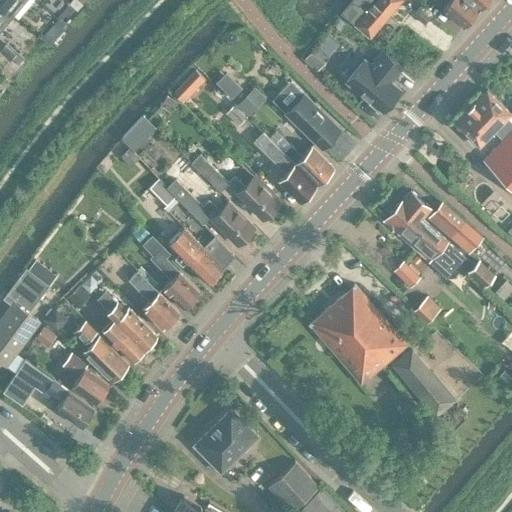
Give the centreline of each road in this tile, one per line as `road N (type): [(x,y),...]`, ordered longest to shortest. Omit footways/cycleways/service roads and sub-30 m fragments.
road 1 (tertiary): [(215,335),(511,11)]
road 2 (residential): [(388,511),(215,335)]
road 3 (tertiary): [(96,511),(215,335)]
road 4 (residential): [(96,511),(0,427)]
